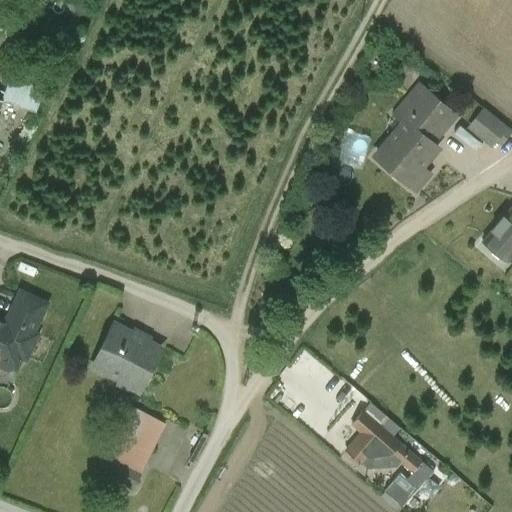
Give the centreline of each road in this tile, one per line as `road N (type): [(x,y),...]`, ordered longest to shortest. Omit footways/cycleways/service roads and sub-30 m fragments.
road 1 (unclassified): [(231,339),(296,175),(380,0)]
road 2 (unclassified): [(0,249),(231,339)]
road 3 (unclassified): [(231,339),(225,433),(177,511)]
